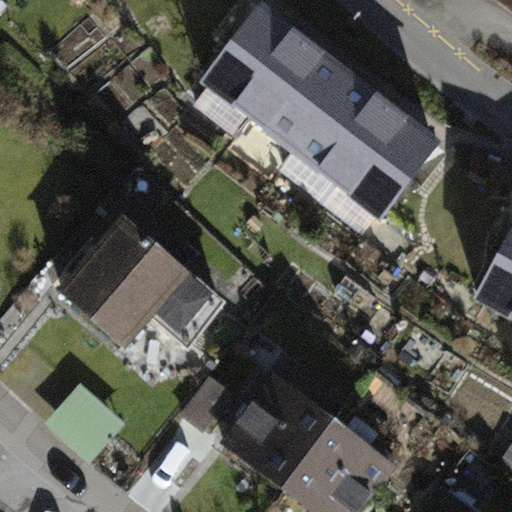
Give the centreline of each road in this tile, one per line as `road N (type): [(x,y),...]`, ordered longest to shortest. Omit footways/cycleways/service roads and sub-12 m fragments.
road 1 (residential): [(392,0),(511,105)]
road 2 (residential): [(117,511),(0,416)]
